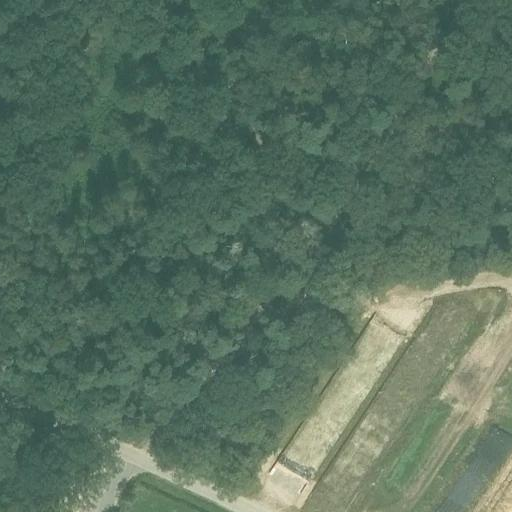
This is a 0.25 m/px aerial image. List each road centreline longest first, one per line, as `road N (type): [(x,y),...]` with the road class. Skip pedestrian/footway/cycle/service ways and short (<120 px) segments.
road 1 (track): [(465,0),(268,313)]
road 2 (unclassified): [(254,511),(0,394)]
road 3 (track): [(0,342),(268,313)]
road 4 (track): [(268,313),(511,275)]
road 5 (track): [(268,313),(130,455)]
